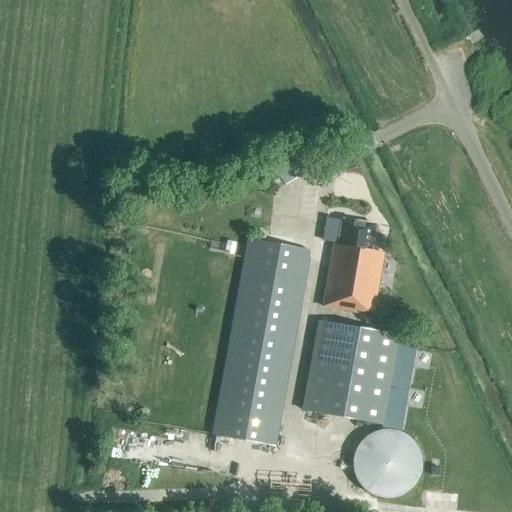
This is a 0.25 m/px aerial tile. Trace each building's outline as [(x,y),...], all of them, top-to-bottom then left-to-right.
[(284,185),(305,173),(292,154),(272,165),(284,185)] [(370,251),(374,226),(342,220),(338,246),(333,245),(322,307),(356,313),(356,310),(372,313),(383,253),(370,251)] [(273,447),(276,433),(309,251),(248,240),(212,435),(273,447)] [(417,431),(433,342),(318,322),(302,411),(417,431)] [(392,431),(388,431),(383,431),(378,432),(373,433),(369,435),(365,438),(361,441),(358,445),(356,449),(354,453),(352,458),(352,463),(352,468),(352,472),(354,477),(356,481),(358,486),(361,489),(365,493),(369,495),(373,497),(378,499),(383,500),(387,500),(392,499),(397,498),(402,496),(406,494),(410,491),(413,488),(416,484),(418,479),(420,475),(421,470),(421,465),(421,460),(420,456),(418,451),(416,447),(413,443),(410,439),(406,436),(402,434),(397,432),(392,431)]
